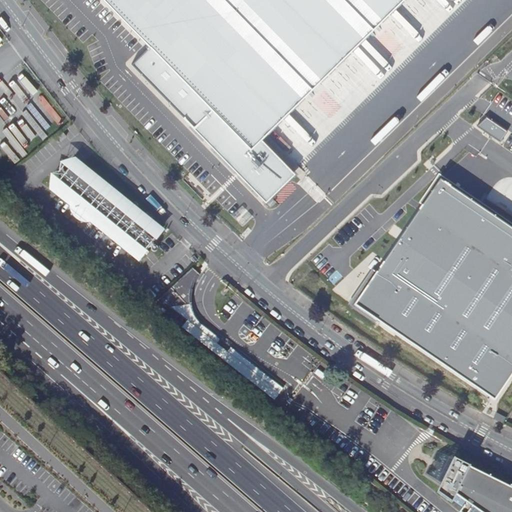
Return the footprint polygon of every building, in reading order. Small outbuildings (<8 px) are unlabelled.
[(103,0),(149,47),(131,64),(265,201),(295,174),(260,139),(401,0),(103,0)] [(476,126),(500,142),(507,131),(486,117),(476,126)] [(53,140),(57,144),(66,136),(62,132),(53,140)] [(141,258),(160,234),(74,163),(54,188),(74,205),(71,209),(87,221),(90,217),(141,258)] [(440,179),(511,228),(511,223),(438,174),(419,203),(422,205),(440,179)] [(511,228),(440,179),(422,205),(377,272),(354,305),(377,321),(394,332),(396,330),(493,396),(511,368),(511,228)] [(199,275),(192,269),(159,299),(170,308),(189,306),(189,301),(189,297),(190,290),(192,291),(194,286),(195,283),(199,277),(198,276),(199,275)] [(375,324),(377,321),(354,305),(377,272),(372,269),(347,305),(375,324)] [(192,315),(191,311),(180,312),(177,316),(261,386),(265,381),(200,326),(196,322),(194,319),(192,315)] [(495,401),(511,375),(511,368),(493,396),(396,330),(394,332),(495,401)] [(280,393),(265,381),(261,386),(275,398),(280,393)] [(493,418),(503,423),(505,418),(496,413),(493,418)] [(511,511),(511,487),(470,467),(470,466),(454,458),(454,459),(438,451),(434,458),(438,460),(438,461),(436,461),(435,461),(434,462),(433,463),(433,464),(434,465),(435,466),(435,467),(431,465),(427,472),(442,483),(437,491),(452,502),(453,501),(462,508),(459,511),(468,511),(471,508),(477,511),(511,511)]
